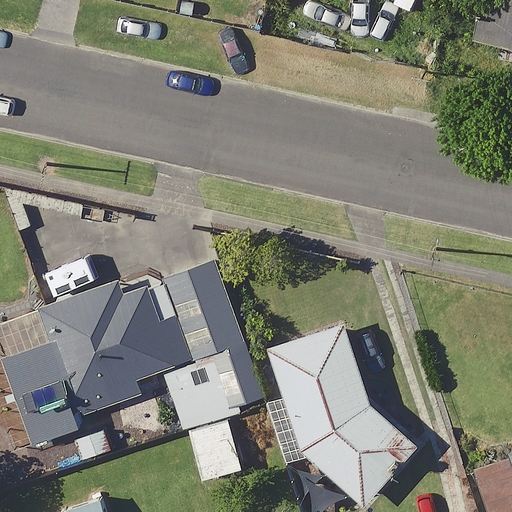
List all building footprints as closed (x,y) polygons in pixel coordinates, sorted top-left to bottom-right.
[(511,0),(474,0),(468,37),(511,44),(511,0)] [(258,397),(207,253),(111,288),(106,274),(25,303),(37,337),(0,349),(0,371),(24,440),(74,422),(70,411),(134,388),(128,372),(155,363),(196,476),(236,462),(218,411),(258,397)] [(339,317),(257,345),(294,449),(359,499),(411,433),(366,398),(339,317)] [(511,511),(511,440),(496,445),(499,454),(467,463),(481,511),(511,511)] [(95,511),(90,493),(31,511),(95,511)]
